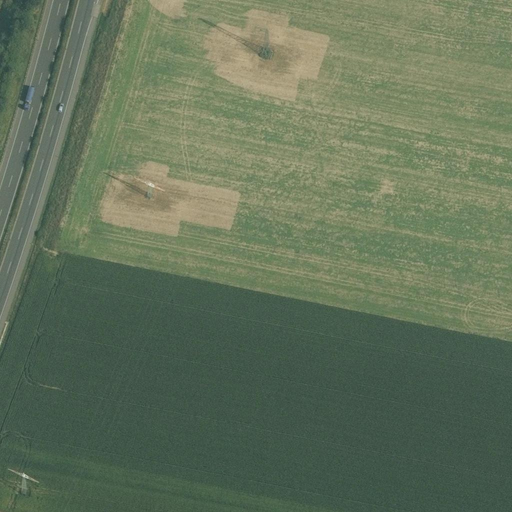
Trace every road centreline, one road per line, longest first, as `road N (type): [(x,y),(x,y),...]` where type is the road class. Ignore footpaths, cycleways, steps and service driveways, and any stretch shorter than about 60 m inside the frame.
road 1 (motorway): [(0,322),(54,150),(88,0)]
road 2 (motorway): [(70,0),(0,249)]
